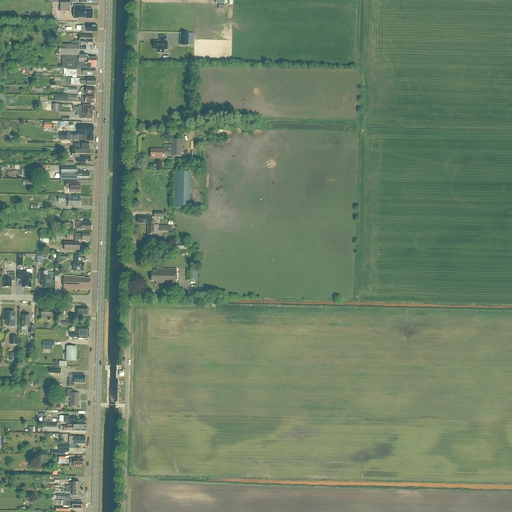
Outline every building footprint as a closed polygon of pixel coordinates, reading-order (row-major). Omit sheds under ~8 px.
[(73,7),(73,3),(60,3),(60,12),(69,12),(70,7),(73,7)] [(74,19),(78,19),(92,19),(93,10),(86,10),(86,7),(75,6),(75,9),(74,9),(74,14),(74,19)] [(180,45),(188,46),(188,33),(180,33),(180,45)] [(74,46),(79,46),(81,46),(81,43),(92,43),(93,36),(80,36),(80,41),(75,41),(74,46)] [(166,42),(166,37),(160,37),(160,42),(154,42),(153,50),(158,50),(158,53),(162,53),(162,50),(167,50),(167,42),(166,42)] [(79,46),(74,46),(59,45),(58,55),(62,56),(62,68),(68,71),(77,71),(77,68),(77,64),(79,64),(79,56),(79,46)] [(77,64),(77,68),(93,69),(93,67),(96,67),(96,59),(89,58),(86,56),(79,56),(79,64),(77,64)] [(71,134),(71,141),(78,141),(84,141),(84,142),(93,142),(94,126),(79,126),(78,134),(71,134)] [(165,156),(171,156),(171,157),(181,157),(182,141),(172,140),(171,147),(165,146),(165,150),(151,150),(150,159),(165,159),(165,156)] [(89,178),(90,174),(84,174),(84,173),(77,172),(77,169),(61,169),(60,180),(77,181),(77,177),(89,178)] [(188,207),(188,172),(174,172),(174,207),(188,207)] [(78,182),(73,182),(66,182),(66,188),(70,189),(70,193),(80,193),(81,186),(78,186),(78,182)] [(68,198),(65,198),(65,196),(58,196),(58,203),(65,203),(65,202),(68,203),(68,207),(74,207),(74,206),(80,206),(81,199),(77,199),(77,197),(68,197),(68,198)] [(138,217),(137,223),(147,223),(147,225),(154,226),(154,221),(151,221),(151,218),(138,217)] [(91,231),(91,224),(86,224),(86,223),(76,223),(76,230),(78,230),(78,231),(83,231),(83,230),(91,231)] [(147,226),(147,235),(154,235),(158,235),(159,228),(159,232),(172,232),(173,226),(159,226),(154,226),(150,226),(147,226)] [(82,234),(75,234),(74,243),(64,243),(64,251),(79,251),(80,243),(78,243),(78,241),(82,241),(90,241),(90,234),(82,234)] [(35,263),(41,263),(41,258),(46,259),(46,254),(35,254),(35,263)] [(81,264),(81,257),(74,257),(74,264),(74,263),(73,272),(80,272),(84,272),(84,264),(81,264)] [(176,286),(177,270),(156,269),(156,271),(151,271),(151,281),(156,282),(156,286),(176,286)] [(198,281),(198,271),(186,271),(186,281),(198,281)] [(32,281),(32,274),(26,274),(26,272),(18,272),(18,280),(22,280),(22,288),(31,288),(31,281),(32,281)] [(40,272),(39,281),(39,285),(42,285),(42,287),(45,287),(45,288),(50,289),(51,277),(47,277),(47,273),(40,272)] [(15,282),(15,275),(15,273),(8,273),(7,279),(4,279),(4,283),(3,283),(3,287),(11,287),(11,282),(15,282)] [(90,289),(90,279),(84,279),(84,278),(75,278),(75,277),(64,277),(64,291),(75,291),(75,290),(86,290),(86,289),(90,289)] [(89,318),(89,310),(88,309),(77,309),(77,314),(71,314),(71,319),(77,320),(77,317),(89,318)] [(55,319),(55,313),(51,313),(51,310),(41,310),(41,317),(49,317),(49,319),(55,319)] [(15,327),(15,314),(11,314),(11,312),(6,312),(6,316),(5,316),(5,321),(7,321),(7,327),(15,327)] [(34,334),(35,326),(30,326),(30,316),(22,315),(21,327),(29,328),(29,334),(34,334)] [(88,338),(89,329),(77,329),(77,330),(76,330),(76,334),(70,334),(70,338),(77,338),(77,339),(87,339),(88,338)] [(76,362),(76,347),(66,347),(66,361),(76,362)] [(84,384),(85,378),(85,375),(83,375),(74,375),(73,380),(68,380),(68,387),(74,388),(74,383),(84,384)] [(79,403),(80,394),(73,394),(73,390),(67,390),(66,397),(70,397),(70,407),(79,407),(79,403)] [(77,432),(86,432),(86,424),(82,424),(82,423),(77,423),(77,424),(77,427),(74,427),(74,425),(67,424),(67,426),(60,426),(60,430),(63,431),(73,432),(73,431),(77,431),(77,432)] [(69,453),(69,444),(59,444),(59,452),(69,453)] [(65,490),(79,490),(80,483),(76,483),(76,482),(70,483),(70,486),(65,486),(65,490)] [(82,509),(82,503),(73,502),(73,501),(63,501),(63,506),(72,507),(72,509),(77,509),(82,509)]
